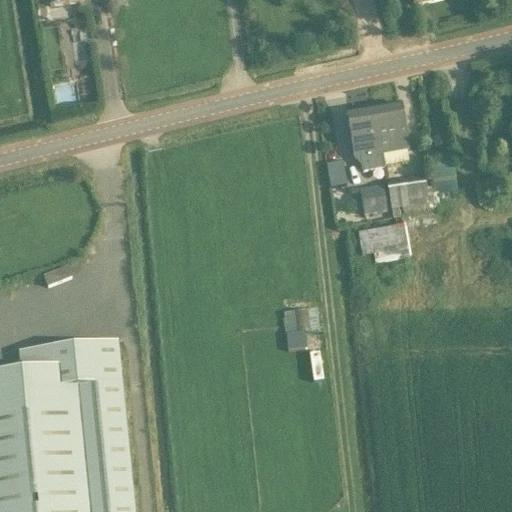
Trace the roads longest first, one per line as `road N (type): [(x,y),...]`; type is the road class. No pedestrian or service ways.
road 1 (tertiary): [(0,158),(511,37)]
road 2 (track): [(449,52),(462,122),(466,257)]
